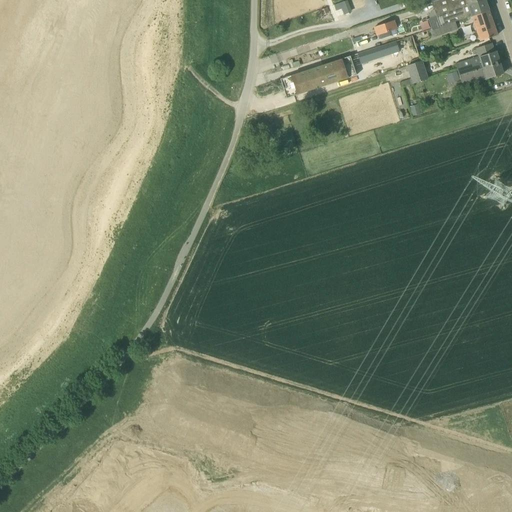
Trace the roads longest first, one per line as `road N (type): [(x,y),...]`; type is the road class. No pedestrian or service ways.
road 1 (residential): [(122,357),(163,298),(227,156),(250,64),(253,0)]
road 2 (unclassified): [(0,485),(122,357)]
